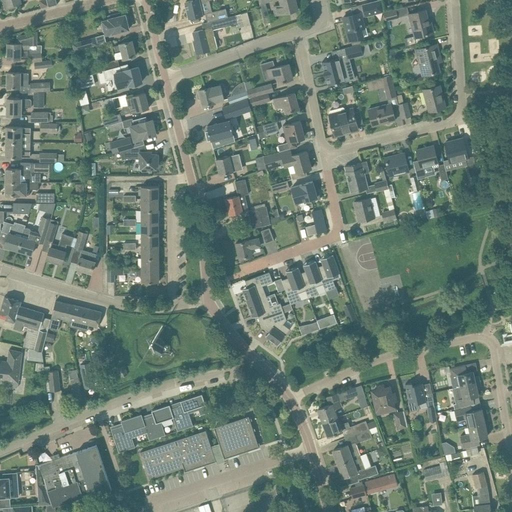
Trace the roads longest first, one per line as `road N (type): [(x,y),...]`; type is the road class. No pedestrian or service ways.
road 1 (residential): [(322,155),(454,122),(451,0)]
road 2 (residential): [(0,452),(155,387),(224,371)]
road 3 (residential): [(483,338),(401,352),(292,400)]
road 4 (residential): [(236,276),(332,232),(322,155)]
road 5 (residential): [(0,270),(96,299),(168,305)]
road 6 (residential): [(168,305),(170,179),(188,174)]
road 7 (residential): [(165,79),(296,33)]
road 8 (residential): [(292,400),(207,298)]
road 9 (residential): [(207,298),(188,174)]
road 10 (residential): [(322,155),(296,33)]
road 11 (residential): [(511,454),(493,349),(483,338)]
